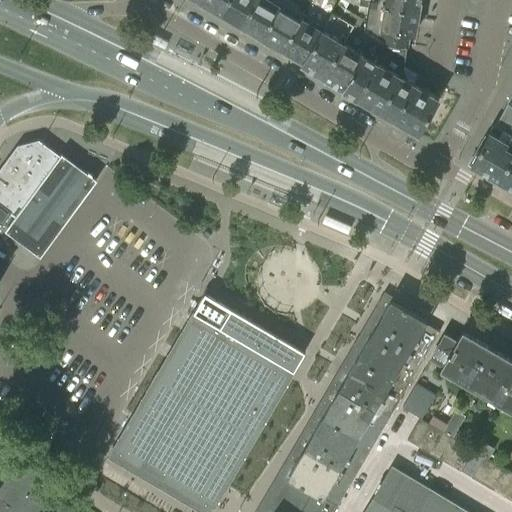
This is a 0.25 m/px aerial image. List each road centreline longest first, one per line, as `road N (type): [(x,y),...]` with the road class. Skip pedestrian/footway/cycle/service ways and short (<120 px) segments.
road 1 (tertiary): [(0,117),(23,105),(100,97),(338,191),(511,287)]
road 2 (tertiary): [(511,260),(32,18)]
road 3 (residential): [(475,103),(440,167),(369,135),(141,2)]
